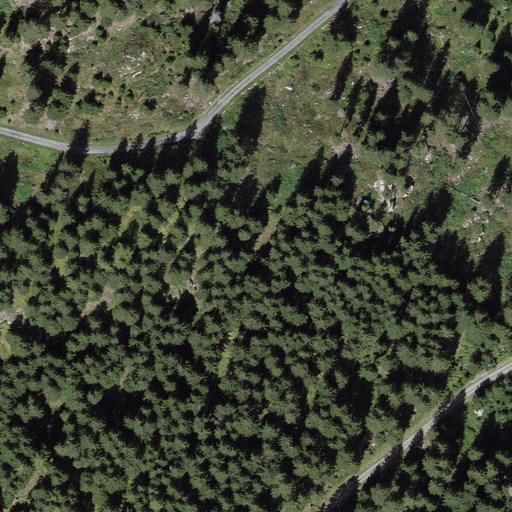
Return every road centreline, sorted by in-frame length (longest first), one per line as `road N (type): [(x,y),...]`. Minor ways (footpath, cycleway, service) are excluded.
road 1 (track): [(0,130),(105,149),(189,132),(343,0)]
road 2 (track): [(511,370),(464,395),(332,511)]
